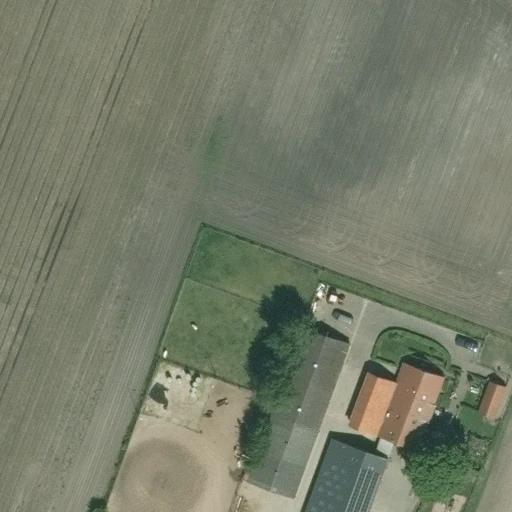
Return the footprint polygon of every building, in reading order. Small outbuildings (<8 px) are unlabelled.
[(294,498),(350,344),(305,327),(249,482),(294,498)] [(511,340),(492,334),(487,349),(511,357),(511,340)] [(417,451),(444,379),(404,364),(396,384),(369,373),(355,410),(382,421),(376,436),(417,451)] [(495,419),(505,388),(489,383),(479,413),(495,419)] [(369,511),(389,460),(332,438),(305,511),(369,511)]
